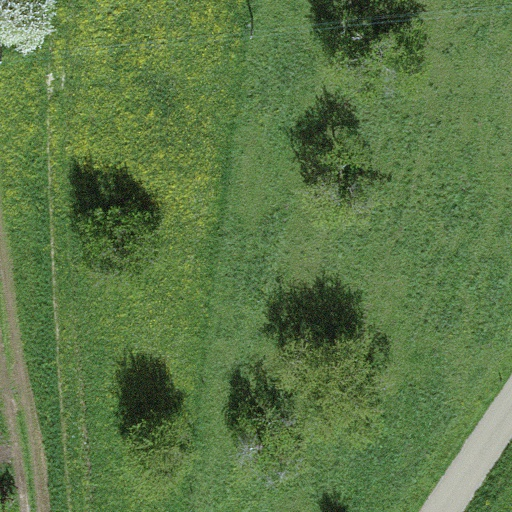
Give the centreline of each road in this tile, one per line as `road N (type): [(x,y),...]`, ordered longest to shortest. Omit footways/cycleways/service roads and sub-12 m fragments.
road 1 (track): [(78,511),(57,0)]
road 2 (track): [(34,511),(0,300)]
road 3 (residential): [(439,511),(511,405)]
